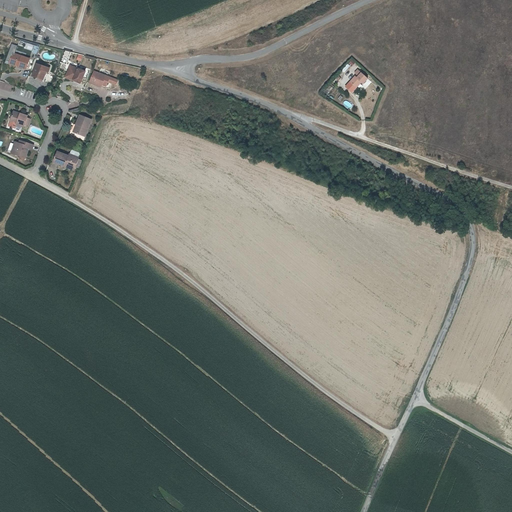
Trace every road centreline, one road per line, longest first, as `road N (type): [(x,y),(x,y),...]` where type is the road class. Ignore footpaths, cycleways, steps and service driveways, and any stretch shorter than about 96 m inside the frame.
road 1 (unclassified): [(267,105),(452,198),(464,212),(473,235),(468,264),(415,398)]
road 2 (unclassified): [(69,197),(396,437)]
road 3 (unclassified): [(374,0),(246,57),(151,66)]
road 4 (track): [(304,115),(511,189)]
road 5 (residential): [(151,66),(267,105)]
